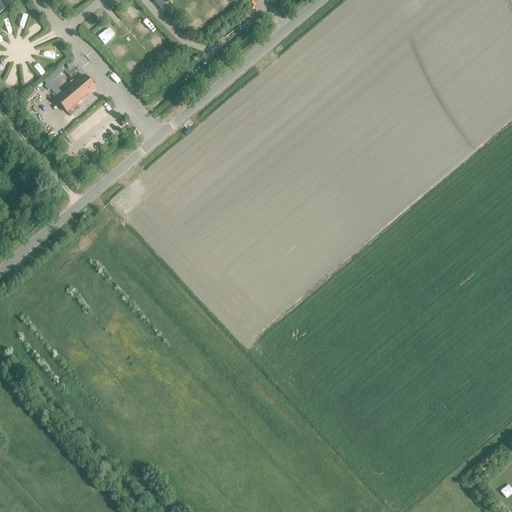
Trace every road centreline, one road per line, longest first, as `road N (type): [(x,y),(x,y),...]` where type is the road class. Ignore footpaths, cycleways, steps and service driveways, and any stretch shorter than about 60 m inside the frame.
road 1 (unclassified): [(0,272),(320,0)]
road 2 (track): [(285,28),(263,0),(211,45),(187,42)]
